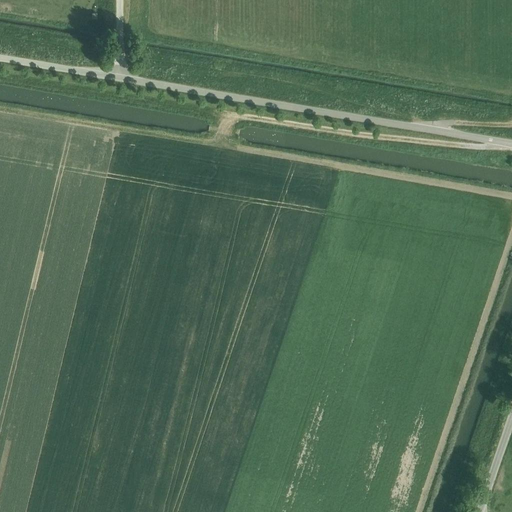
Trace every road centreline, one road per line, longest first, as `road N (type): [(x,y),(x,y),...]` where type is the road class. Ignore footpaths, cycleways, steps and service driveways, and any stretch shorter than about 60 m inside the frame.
road 1 (unclassified): [(0,57),(511,144)]
road 2 (track): [(227,114),(390,138),(511,145)]
road 3 (track): [(221,147),(227,114),(0,77)]
